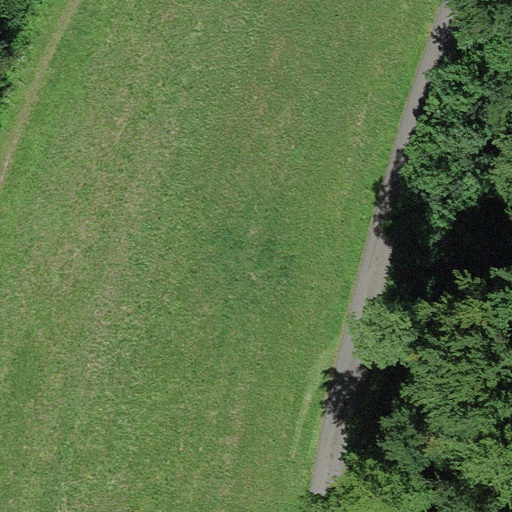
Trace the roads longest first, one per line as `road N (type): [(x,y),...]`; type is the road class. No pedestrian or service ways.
road 1 (unclassified): [(460,0),(426,100),(322,511)]
road 2 (track): [(76,0),(0,130)]
